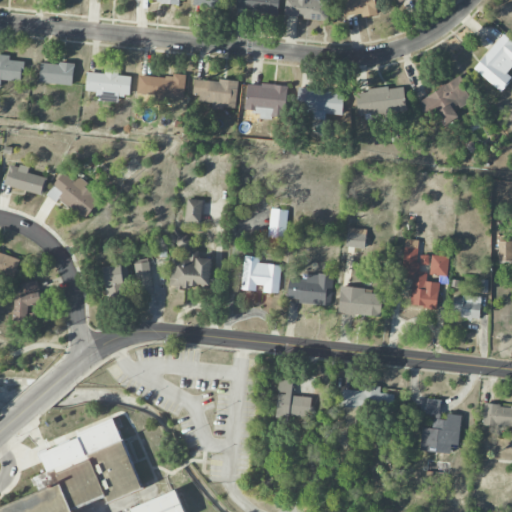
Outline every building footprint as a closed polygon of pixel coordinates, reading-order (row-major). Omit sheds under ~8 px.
[(193,0),(193,7),(227,8),(227,0),(193,0)] [(235,0),(236,10),(278,12),(278,0),(235,0)] [(328,20),(329,0),(323,0),(285,0),(285,17),(328,20)] [(341,0),(344,16),(362,14),(362,17),(378,15),(375,0),(341,0)] [(511,78),(504,72),(511,62),(511,41),(503,34),(474,69),(501,92),(511,78)] [(0,84),(0,80),(22,82),(23,61),(10,61),(10,55),(0,54),(0,84)] [(39,82),(72,86),(75,65),(41,61),(39,82)] [(87,73),(86,93),(130,94),(130,76),(118,76),(118,67),(105,67),(104,73),(87,73)] [(185,78),(139,74),(137,96),(167,99),(167,97),(184,98),(185,78)] [(238,82),(194,78),(193,95),(201,96),(200,103),(210,104),(210,106),(236,108),(238,82)] [(416,101),(427,121),(437,115),(443,126),(458,118),(454,110),(472,100),(459,78),(416,101)] [(247,83),(245,110),(258,111),(258,117),(283,118),(285,86),(247,83)] [(358,116),(406,111),(403,87),(356,91),(358,116)] [(343,115),(344,91),(299,88),(297,118),(326,119),(326,114),(343,115)] [(4,185),(41,195),(46,178),(27,173),(28,169),(10,164),(4,185)] [(86,219),(99,199),(84,189),(88,183),(78,176),(75,182),(61,173),(48,194),(86,219)] [(203,200),(187,199),(185,222),(200,223),(203,200)] [(288,211),(272,208),(267,237),(284,239),(288,211)] [(366,230),(348,228),(346,246),(364,248),(366,230)] [(211,258),(191,258),(192,235),(177,235),(177,249),(184,249),(183,259),(171,259),(170,287),(210,288),(211,258)] [(438,282),(426,282),(426,272),(417,272),(419,240),(404,240),(402,279),(412,279),(411,307),(437,308),(438,282)] [(511,240),(498,241),(498,260),(511,260),(511,240)] [(20,259),(0,252),(0,284),(10,287),(20,259)] [(447,276),(448,256),(431,255),(430,275),(447,276)] [(281,266),(259,263),(260,258),(244,256),(240,289),(259,291),(278,294),(281,266)] [(152,293),(150,262),(135,263),(136,294),(152,293)] [(126,265),(104,266),(105,297),(127,297),(126,265)] [(287,301),(330,305),(333,276),(307,273),(306,280),(289,278),(287,301)] [(15,321),(37,321),(37,313),(28,313),(28,306),(39,306),(39,282),(15,282),(15,321)] [(338,314),(381,317),(382,294),(364,293),(365,288),(340,286),(338,314)] [(453,311),(460,312),(460,318),(480,319),(481,297),(454,296),(453,311)] [(292,396),(292,377),(278,377),(277,417),(310,418),(311,397),(292,396)] [(394,394),(379,393),(379,391),(337,388),(336,408),(393,411),(394,394)] [(461,415),(441,413),(443,400),(426,399),(424,414),(434,415),(433,429),(422,428),(420,450),(450,454),(451,444),(458,445),(461,415)] [(511,406),(485,403),(482,424),(511,427),(511,406)] [(0,511),(73,511),(73,508),(105,496),(107,503),(142,490),(141,487),(117,421),(38,450),(46,471),(56,470),(59,479),(59,487),(0,508),(0,511)] [(184,511),(177,492),(121,511),(184,511)]
